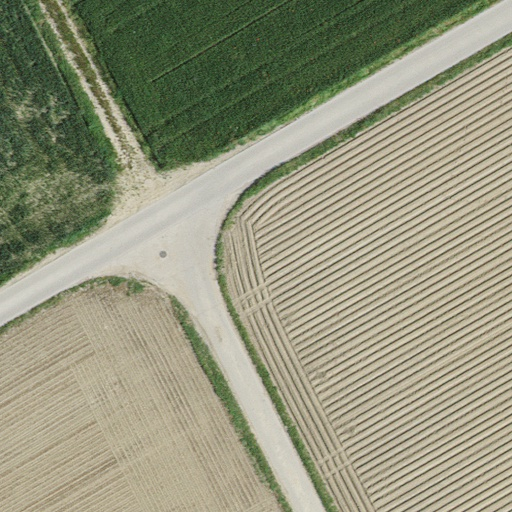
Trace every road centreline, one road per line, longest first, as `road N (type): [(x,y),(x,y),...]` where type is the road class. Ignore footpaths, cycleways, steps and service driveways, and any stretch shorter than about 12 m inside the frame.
road 1 (residential): [(0,317),(511,21)]
road 2 (track): [(36,0),(299,511)]
